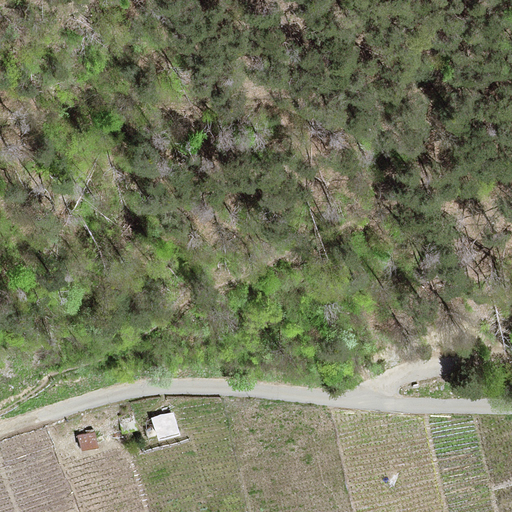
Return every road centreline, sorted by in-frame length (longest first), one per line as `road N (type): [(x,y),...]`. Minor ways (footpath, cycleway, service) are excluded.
road 1 (track): [(386,402),(190,386),(115,390),(0,431)]
road 2 (track): [(386,402),(396,376),(425,363),(511,355)]
road 3 (unclassified): [(511,407),(386,402)]
